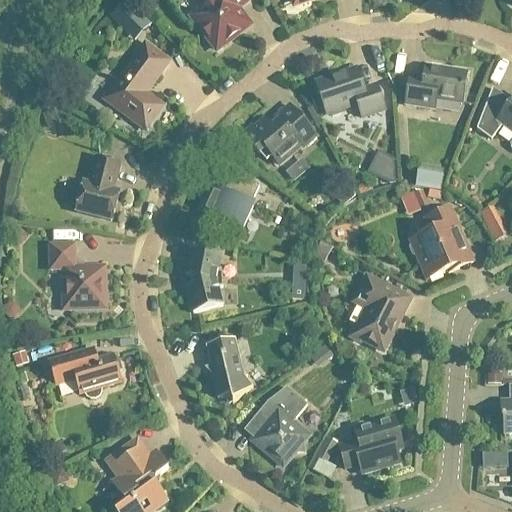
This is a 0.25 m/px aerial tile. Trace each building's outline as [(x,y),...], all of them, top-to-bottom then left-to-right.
[(198,26),(216,52),(250,26),(238,10),(251,0),(214,0),(202,9),(201,8),(188,18),(196,28),(198,26)] [(112,18),(124,29),(133,20),(145,31),(150,27),(127,3),(112,18)] [(169,62),(145,44),(104,101),(146,131),(163,107),(146,94),(169,62)] [(489,65),(481,81),(490,86),(498,69),(489,65)] [(467,73),(425,67),(423,80),(409,78),(405,106),(434,110),(436,100),(462,104),(467,73)] [(363,91),(356,70),(316,84),(326,115),(329,114),(332,117),(342,114),(343,110),(357,105),(361,119),(385,111),(377,86),(363,91)] [(511,101),(510,105),(493,92),(494,90),(492,89),(477,130),(491,140),(500,128),(511,136),(511,142),(510,146),(510,150),(511,152),(511,101)] [(252,127),(243,135),(245,137),(244,138),(259,155),(265,149),(279,166),(305,145),(306,146),(316,138),(290,107),(268,125),(264,120),(254,129),(252,127)] [(83,184),(76,213),(111,222),(119,193),(113,191),(120,165),(96,159),(89,185),(83,184)] [(375,164),(373,178),(390,181),(393,167),(375,164)] [(444,170),(418,167),(415,190),(441,194),(444,170)] [(200,213),(239,231),(259,187),(235,169),(224,194),(213,190),(216,184),(212,182),(205,198),(206,199),(200,213)] [(429,209),(422,192),(414,196),(420,213),(429,209)] [(416,257),(426,281),(447,272),(448,274),(473,263),(450,209),(425,220),(430,233),(410,242),(411,245),(410,249),(413,255),(416,257)] [(336,219),(337,237),(347,237),(346,218),(336,219)] [(20,230),(12,239),(21,247),(29,238),(20,230)] [(96,237),(76,237),(76,246),(95,246),(96,237)] [(324,265),(332,249),(320,243),(312,259),(324,265)] [(105,310),(104,268),(75,269),(74,246),(50,247),(51,271),(63,270),(64,311),(105,310)] [(193,313),(193,314),(223,307),(223,305),(222,305),(218,289),(223,288),(222,273),(217,272),(221,256),(221,255),(191,249),(191,251),(187,275),(185,275),(185,276),(191,277),(191,287),(185,288),(185,289),(187,289),(193,313)] [(294,264),(293,286),(308,287),(309,264),(294,264)] [(351,340),(358,343),(362,342),(384,353),(411,300),(366,277),(353,303),(366,310),(357,328),(353,329),(350,336),(351,340)] [(235,340),(205,347),(218,400),(230,397),(232,403),(232,404),(232,405),(253,389),(244,377),(235,340)] [(318,370),(333,358),(324,347),(309,359),(318,370)] [(102,394),(101,389),(121,383),(117,373),(122,371),(118,359),(114,360),(113,357),(96,362),(93,350),(49,363),(56,386),(76,381),(80,395),(84,394),(86,398),(90,401),(95,400),(99,398),(102,394)] [(4,366),(21,366),(21,352),(4,353),(4,366)] [(488,373),(488,385),(501,385),(501,373),(488,373)] [(268,403),(259,413),(269,422),(252,442),(283,468),(294,454),(304,453),(303,443),(308,437),(292,424),(307,406),(286,389),(268,403)] [(511,402),(501,403),(501,420),(504,420),(504,435),(511,434),(511,402)] [(352,430),(355,443),(339,448),(345,470),(359,466),(362,476),(400,465),(396,454),(405,452),(394,419),(352,430)] [(221,441),(227,451),(242,441),(236,432),(221,441)] [(324,437),(308,470),(329,481),(335,469),(327,464),(338,444),(324,437)] [(119,480),(113,485),(127,505),(117,511),(151,511),(167,502),(155,486),(157,485),(158,480),(157,478),(168,470),(156,453),(150,458),(137,441),(107,463),(119,480)] [(62,468),(49,475),(56,489),(69,482),(62,468)]
